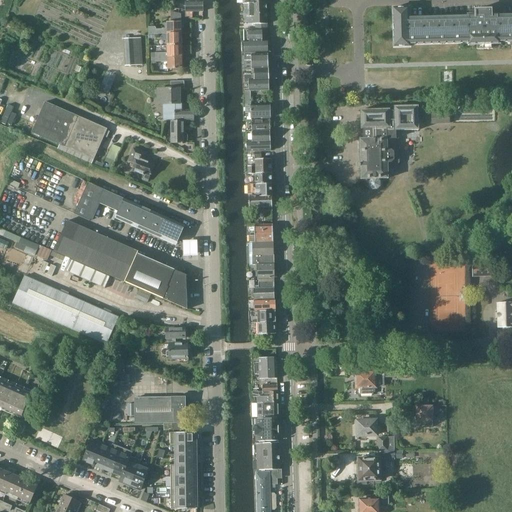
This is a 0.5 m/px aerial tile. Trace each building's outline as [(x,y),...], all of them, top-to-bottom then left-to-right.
[(186,12),(203,12),(203,2),(185,2),(186,12)] [(249,4),(247,5),(247,10),(249,11),(249,16),(251,16),(251,24),(255,24),(256,29),(267,29),(267,23),(267,16),(267,12),(266,3),(249,4)] [(410,8),(393,8),(394,47),(410,47),(410,44),(469,43),(469,45),(477,44),(492,44),(500,44),(500,42),(511,41),(511,18),(499,18),(499,14),(491,14),(491,9),(483,10),(475,10),(475,15),(468,15),(468,19),(409,21),(409,18),(409,16),(410,15),(410,8)] [(170,22),(181,22),(181,14),(170,11),(170,22)] [(181,22),(170,22),(166,22),(167,30),(163,30),(157,31),(157,28),(156,27),(148,28),(148,35),(155,35),(181,34),(181,22)] [(256,29),(244,30),(245,41),(245,53),(268,52),(267,40),(267,29),(256,29)] [(182,45),(181,34),(155,35),(156,39),(161,39),(161,41),(167,41),(167,46),(182,45)] [(124,65),(141,64),(140,37),(123,38),(124,65)] [(156,58),(182,57),(182,45),(167,46),(167,53),(163,53),(163,54),(156,54),(156,58)] [(268,68),(268,54),(245,55),(244,55),(244,58),(245,58),(247,58),(247,60),(251,60),(251,69),(254,69),(268,68)] [(182,69),(182,57),(156,58),(156,62),(168,62),(168,70),(182,69)] [(254,69),(254,75),(254,80),(269,79),(268,68),(254,69)] [(108,94),(116,75),(106,71),(99,90),(108,94)] [(248,83),(248,91),(250,91),(269,90),(269,79),(254,80),(254,75),(245,75),(245,83),(248,83)] [(180,111),(180,104),(179,89),(184,89),(183,82),(170,82),(171,89),(158,89),(158,105),(166,104),(166,121),(163,121),(163,122),(171,121),(171,122),(174,121),(183,121),(193,121),(193,111),(180,111)] [(91,164),(106,130),(45,102),(31,133),(59,145),(57,149),(91,164)] [(251,118),(270,117),(269,105),(251,105),(251,118)] [(419,130),(418,106),(395,107),(396,111),(391,111),(390,109),(361,110),(361,129),(363,129),(364,139),(360,139),(360,159),(361,169),(361,183),(369,183),(369,186),(373,187),(376,187),(379,185),(380,183),(387,183),(387,167),(395,167),(400,162),(400,149),(395,145),(388,145),(387,138),(396,138),(396,130),(419,130)] [(432,124),(451,124),(451,114),(432,114),(432,124)] [(252,130),(270,129),(270,119),(252,120),(252,130)] [(172,143),(183,143),(183,121),(174,121),(171,122),(172,143)] [(252,141),(270,141),(270,131),(252,132),(252,141)] [(247,151),(271,151),(270,141),(252,141),(247,142),(246,142),(247,151)] [(115,162),(121,148),(112,144),(106,158),(115,162)] [(147,181),(154,165),(143,160),(146,154),(133,149),(128,161),(134,164),(131,171),(143,176),(142,179),(147,181)] [(248,174),(255,174),(271,174),(271,158),(255,159),(255,166),(248,166),(248,174)] [(255,184),(271,183),(271,174),(255,174),(255,184)] [(88,183),(74,214),(89,221),(97,203),(117,212),(114,219),(172,245),(178,231),(180,232),(182,226),(88,183)] [(247,194),(249,194),(272,194),(271,183),(255,184),(248,184),(247,184),(247,194)] [(256,207),(272,207),(272,194),(249,194),(249,207),(256,207)] [(67,221),(53,251),(124,283),(163,299),(187,310),(188,309),(187,309),(187,288),(186,276),(187,275),(175,270),(138,252),(67,221)] [(273,242),(273,224),(254,225),(255,235),(249,235),(249,242),(255,241),(255,243),(273,242)] [(5,231),(3,236),(16,242),(14,247),(34,256),(39,245),(5,231)] [(200,241),(184,241),(184,256),(200,256),(200,241)] [(250,267),(254,267),(274,266),(273,242),(255,243),(249,243),(250,267)] [(47,260),(51,251),(41,246),(37,256),(47,260)] [(70,260),(64,272),(64,273),(65,272),(65,273),(104,290),(104,291),(105,289),(105,288),(110,278),(110,277),(109,278),(70,260)] [(44,273),(49,263),(43,261),(39,271),(44,273)] [(490,262),(472,263),(472,277),(473,277),(491,277),(491,276),(491,274),(490,269),(490,262)] [(52,277),(56,267),(51,265),(47,275),(52,277)] [(274,279),(274,266),(254,267),(254,270),(257,270),(258,280),(274,279)] [(106,345),(118,317),(25,276),(13,303),(106,345)] [(253,297),(274,296),(274,282),(258,282),(258,285),(253,285),(254,288),(253,288),(253,297)] [(138,292),(136,298),(147,303),(150,297),(138,292)] [(254,311),(274,310),(275,310),(274,296),(253,297),(253,300),(254,311)] [(511,301),(498,302),(499,326),(511,326),(511,301)] [(274,322),(274,310),(254,311),(251,311),(251,317),(257,317),(257,322),(274,322)] [(258,334),(275,333),(274,322),(257,322),(258,334)] [(132,333),(141,330),(139,323),(130,326),(132,333)] [(176,344),(176,338),(186,338),(185,329),(165,329),(166,338),(172,338),(172,344),(168,344),(168,358),(188,358),(188,344),(176,344)] [(114,370),(118,361),(108,356),(104,365),(114,370)] [(277,378),(276,357),(259,357),(259,362),(254,362),(255,374),(260,374),(260,379),(277,378)] [(357,372),(356,373),(357,385),(357,386),(358,387),(360,387),(360,394),(373,393),(373,387),(375,387),(376,385),(376,379),(383,379),(383,377),(407,377),(406,365),(412,365),(412,364),(401,365),(383,365),(383,372),(382,372),(375,373),(374,371),(370,371),(370,369),(362,369),(362,371),(359,371),(357,371),(357,372)] [(0,405),(6,408),(15,386),(8,383),(0,400),(0,405)] [(259,389),(254,389),(254,396),(256,395),(256,396),(257,403),(258,403),(261,403),(278,402),(277,385),(262,385),(262,390),(259,390),(259,389)] [(14,412),(23,390),(15,386),(6,408),(14,412)] [(21,418),(32,393),(23,390),(14,412),(12,414),(21,418)] [(173,423),(184,422),(185,422),(185,397),(135,398),(135,423),(173,423)] [(258,403),(257,403),(257,417),(261,417),(278,417),(278,402),(261,403),(258,403)] [(432,427),(432,415),(436,415),(435,405),(413,406),(413,416),(416,415),(416,422),(427,422),(428,427),(432,427)] [(278,418),(257,419),(257,425),(257,430),(279,430),(279,428),(279,425),(278,425),(278,418)] [(371,421),(371,419),(363,419),(363,421),(358,421),(358,435),(377,435),(377,421),(371,421)] [(279,430),(257,430),(258,442),(278,441),(278,435),(279,435),(279,430)] [(175,433),(170,433),(170,445),(175,445),(175,444),(197,444),(197,440),(198,440),(198,434),(197,434),(197,433),(187,433),(175,433)] [(379,450),(387,450),(387,437),(379,437),(379,450)] [(91,440),(84,457),(89,459),(87,464),(93,466),(95,462),(102,445),(91,440)] [(272,443),(257,444),(258,470),(280,469),(279,442),(272,443)] [(111,449),(104,465),(114,469),(122,448),(112,444),(111,448),(111,449)] [(197,444),(175,444),(175,445),(175,454),(197,454),(198,454),(198,448),(197,448),(197,444)] [(102,445),(95,462),(104,465),(111,449),(111,448),(102,445)] [(122,448),(114,469),(123,473),(130,456),(131,456),(132,452),(122,448)] [(358,484),(367,484),(366,480),(381,480),(380,472),(387,472),(387,459),(395,459),(395,458),(403,458),(403,450),(395,450),(380,451),(380,458),(359,458),(359,460),(357,461),(357,464),(359,466),(359,472),(357,474),(357,477),(358,477),(358,484)] [(197,454),(175,454),(175,465),(197,465),(197,461),(198,461),(198,456),(197,456),(197,454)] [(123,473),(121,477),(125,479),(124,484),(130,486),(138,465),(139,465),(141,461),(131,456),(130,456),(123,473)] [(138,465),(130,486),(136,488),(138,484),(142,486),(149,469),(139,465),(138,465)] [(175,465),(170,465),(171,476),(197,476),(197,475),(198,475),(198,470),(197,470),(197,466),(197,465),(175,465)] [(257,473),(256,473),(257,511),(270,511),(270,509),(274,509),(276,507),(275,495),(274,493),(270,493),(270,487),(274,487),(273,484),(276,483),(276,478),(277,478),(280,478),(280,469),(258,470),(257,470),(257,473)] [(0,488),(7,492),(14,475),(3,470),(0,477),(0,488)] [(19,497),(27,480),(14,475),(7,492),(19,497)] [(197,476),(171,476),(171,487),(197,487),(197,483),(198,483),(198,477),(197,477),(197,476)] [(30,502),(37,485),(27,480),(19,497),(30,502)] [(197,487),(171,487),(171,498),(197,498),(197,497),(199,497),(198,491),(197,491),(197,487)] [(70,511),(75,511),(80,502),(64,495),(59,507),(70,511)] [(197,498),(171,498),(171,509),(176,509),(197,509),(197,508),(199,508),(199,502),(197,502),(197,498)] [(360,511),(379,511),(379,500),(378,499),(361,499),(360,501),(360,511)]
